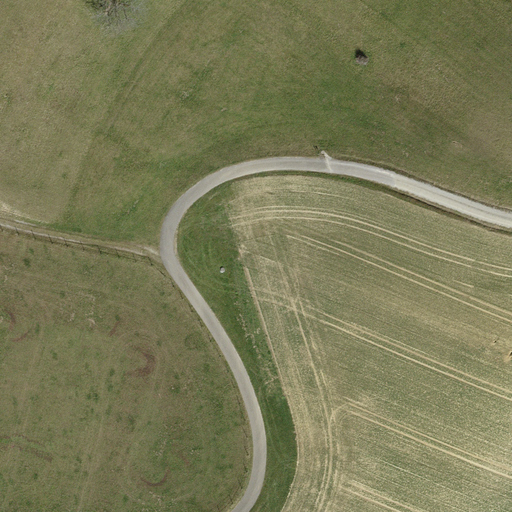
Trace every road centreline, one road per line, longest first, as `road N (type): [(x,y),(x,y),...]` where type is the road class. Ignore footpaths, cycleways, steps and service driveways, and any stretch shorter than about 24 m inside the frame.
road 1 (track): [(237,511),(262,462),(239,362),(168,258),(171,217),(183,202),(230,173),(318,165),(511,226)]
road 2 (track): [(0,226),(168,258)]
